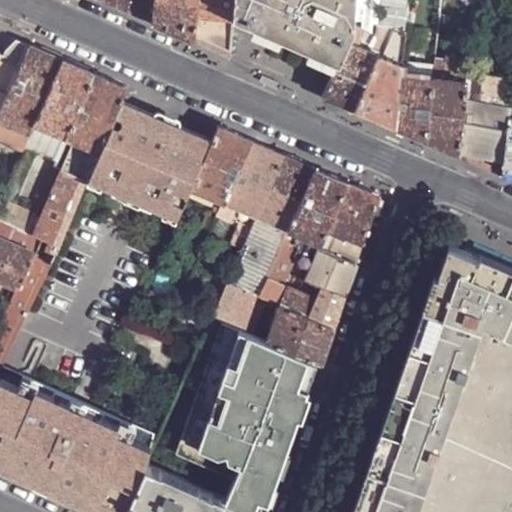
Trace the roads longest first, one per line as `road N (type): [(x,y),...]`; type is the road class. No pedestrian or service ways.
road 1 (tertiary): [(6,0),(420,176)]
road 2 (residential): [(420,176),(301,511)]
road 3 (unknown): [(190,77),(66,339)]
